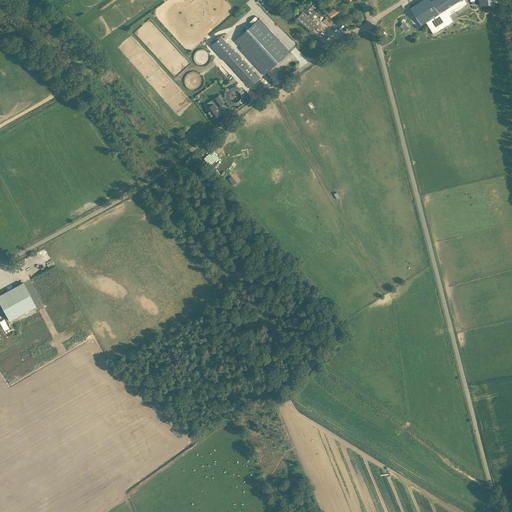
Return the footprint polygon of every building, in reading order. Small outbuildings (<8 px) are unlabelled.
[(468,4),(465,0),(433,0),(431,1),(430,0),(422,0),(410,8),(411,8),(422,24),(421,25),(426,22),(434,34),(454,22),(450,15),(468,4)] [(338,6),(334,9),(328,13),(331,17),(341,10),(338,6)] [(297,18),(308,28),(312,32),(318,25),(303,11),(297,18)] [(260,18),(240,36),(235,40),(242,47),(240,49),(264,75),(290,51),(260,18)] [(330,32),(334,27),(325,19),(321,23),(330,32)] [(221,36),(215,42),(211,45),(249,86),(248,86),(249,88),(260,79),(221,36)] [(311,55),(318,48),(314,45),(308,52),(311,55)] [(221,89),(214,93),(221,104),(228,99),(223,93),(225,92),(231,88),(226,81),(220,85),(222,88),(221,89)] [(0,295),(0,302),(10,321),(36,306),(23,283),(0,295)]
